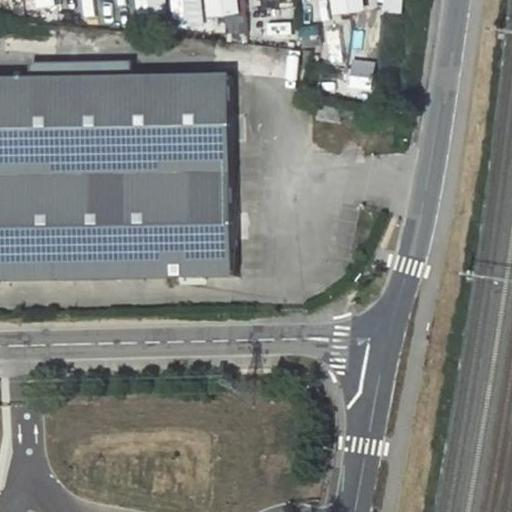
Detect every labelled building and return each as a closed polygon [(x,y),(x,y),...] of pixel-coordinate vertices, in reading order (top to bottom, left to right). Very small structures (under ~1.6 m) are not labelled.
[(235,0),(215,0),(218,18),(237,15),(235,0)] [(361,0),(340,0),(342,16),(363,13),(361,0)] [(405,0),(387,0),(386,14),(404,15),(405,0)] [(348,60),(344,96),(377,100),(381,64),(348,60)] [(0,285),(238,282),(235,81),(160,81),(159,65),(35,66),(35,83),(0,83),(0,285)] [(339,112),(319,110),(317,124),(338,126),(339,112)] [(353,113),(344,112),(343,121),(352,122),(353,113)]
